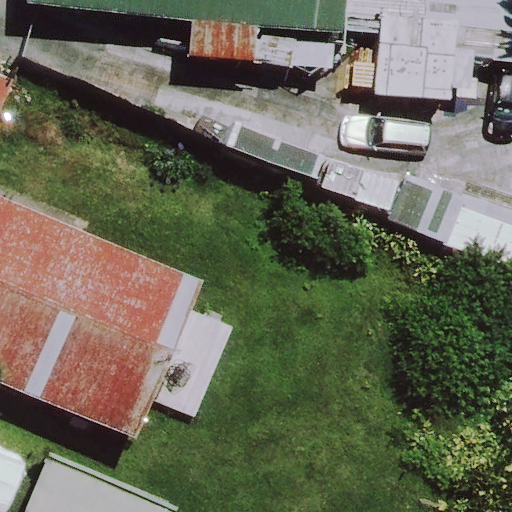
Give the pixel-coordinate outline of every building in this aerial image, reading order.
[(308,0),(30,0),(28,28),(185,39),(183,76),(303,84),(308,0)] [(466,49),(378,36),(367,112),(454,125),(466,49)] [(0,114),(10,90),(0,85),(0,114)] [(511,218),(426,194),(408,256),(511,286),(511,218)] [(174,293),(0,218),(0,407),(106,453),(174,293)] [(126,511),(46,476),(29,511),(126,511)]
